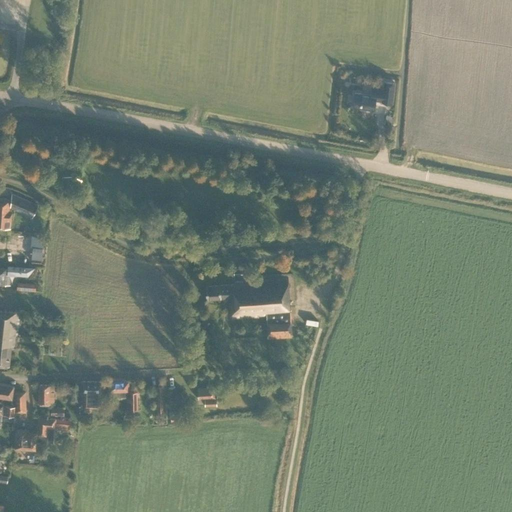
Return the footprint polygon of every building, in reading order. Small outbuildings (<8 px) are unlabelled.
[(383,88),(372,87),(371,94),(355,92),(353,107),(373,109),(375,100),(393,102),(395,81),(384,80),(383,88)] [(38,204),(12,193),(12,198),(0,197),(0,227),(10,229),(11,219),(12,219),(12,212),(14,212),(14,209),(32,217),(38,204)] [(43,246),(33,245),(31,258),(42,259),(43,246)] [(10,264),(10,268),(0,266),(0,283),(10,284),(11,273),(29,275),(29,266),(10,264)] [(292,337),(288,277),(235,281),(235,283),(206,285),(207,298),(228,297),(230,317),(266,315),(268,338),(292,337)] [(20,311),(0,308),(0,363),(10,365),(12,346),(17,347),(20,311)] [(203,343),(196,343),(195,353),(203,353),(203,343)] [(102,381),(82,380),(82,399),(75,399),(75,413),(79,413),(79,416),(84,416),(84,407),(102,407),(102,381)] [(129,380),(109,380),(109,395),(109,396),(126,396),(126,409),(138,409),(138,390),(129,390),(129,380)] [(16,398),(16,391),(13,391),(14,384),(0,382),(0,396),(12,398),(12,397),(16,398)] [(54,384),(39,384),(39,403),(54,403),(54,384)] [(216,397),(216,387),(198,388),(198,398),(205,398),(205,405),(217,404),(217,397),(216,397)] [(16,391),(16,398),(16,411),(26,410),(25,391),(16,391)] [(6,404),(0,402),(0,421),(1,413),(14,415),(16,403),(6,401),(6,404)] [(181,405),(169,406),(170,417),(182,417),(181,405)] [(17,428),(16,447),(31,449),(36,449),(37,440),(53,442),(54,428),(55,428),(56,417),(38,416),(37,432),(28,431),(29,429),(17,428)]
